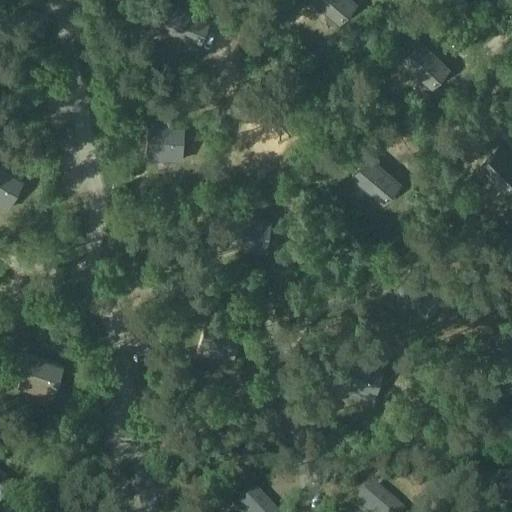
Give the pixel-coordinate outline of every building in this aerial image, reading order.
[(307,0),(336,26),(356,4),(352,0),(307,0)] [(168,3),(157,29),(198,46),(209,19),(183,9),(168,3)] [(416,39),(396,60),(429,90),(448,68),(429,50),(416,39)] [(153,160),(181,162),(183,128),(145,125),(143,159),(153,160)] [(476,166),(504,193),(511,184),(511,159),(510,157),(498,146),(476,166)] [(367,155),(347,177),(381,206),(401,183),(367,155)] [(0,166),(0,208),(4,212),(23,180),(0,166)] [(227,211),(221,240),(265,249),(270,220),(247,216),(227,211)] [(411,267),(391,289),(423,318),(444,296),(421,276),(411,267)] [(206,317),(195,351),(205,354),(229,363),(240,329),(206,317)] [(52,398),(62,366),(27,354),(16,387),(27,390),(52,398)] [(348,356),(338,390),(352,394),(373,401),(384,367),(348,356)] [(511,476),(510,476),(483,473),(481,502),(511,505),(511,476)] [(0,505),(14,489),(0,476),(0,505)] [(250,483),(228,504),(235,511),(276,511),(259,493),(250,483)] [(373,483),(353,506),(359,511),(405,511),(384,494),(373,483)]
